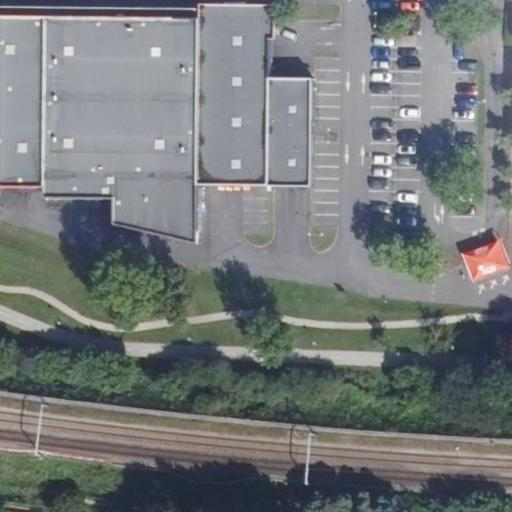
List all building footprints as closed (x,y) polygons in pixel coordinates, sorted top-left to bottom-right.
[(0,194),(2,188),(48,187),(44,18),(0,17),(0,194)] [(201,19),(44,18),(48,187),(47,200),(117,200),(117,225),(201,245),(201,185),(201,19)] [(273,19),(201,19),(201,185),(273,186),(273,78),(273,19)] [(418,35),(398,35),(398,47),(418,47),(418,35)] [(273,78),(273,186),(291,186),(315,186),(316,78),(294,78),(273,78)] [(511,270),(511,267),(502,241),(465,256),(476,284),(511,270)]
